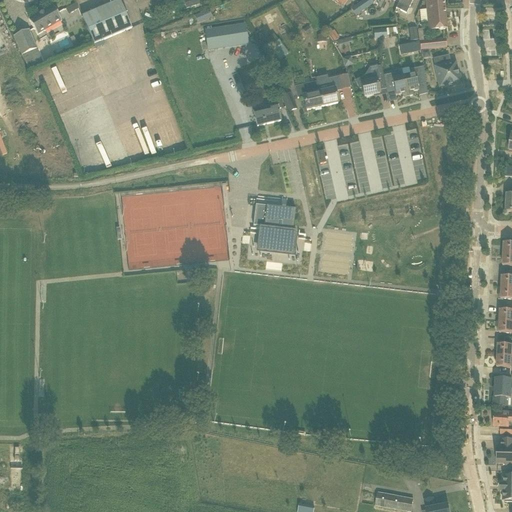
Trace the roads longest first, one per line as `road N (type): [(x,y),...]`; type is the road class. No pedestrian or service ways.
road 1 (residential): [(172,168),(480,104)]
road 2 (residential): [(480,511),(470,465),(475,228)]
road 3 (unclassified): [(0,185),(64,187),(172,168)]
road 4 (residential): [(475,228),(480,104)]
